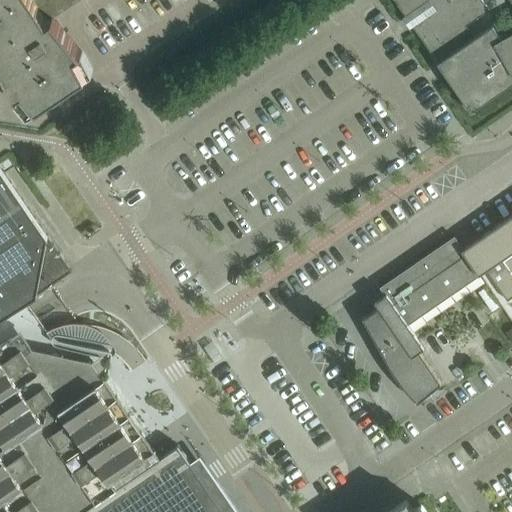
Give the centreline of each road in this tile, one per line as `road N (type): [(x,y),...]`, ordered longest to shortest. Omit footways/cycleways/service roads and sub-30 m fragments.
road 1 (residential): [(268,511),(98,278)]
road 2 (residential): [(221,0),(35,125)]
road 3 (residential): [(348,511),(511,398)]
